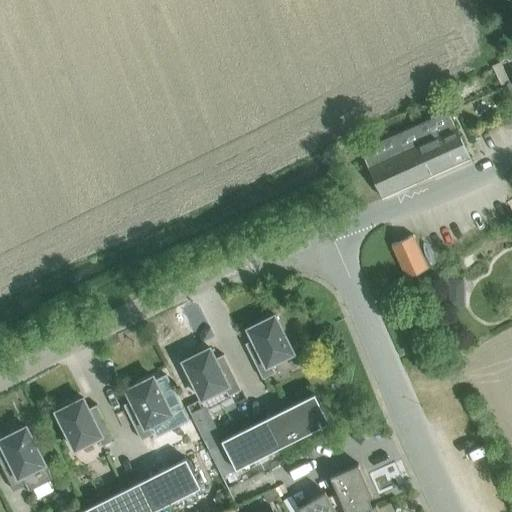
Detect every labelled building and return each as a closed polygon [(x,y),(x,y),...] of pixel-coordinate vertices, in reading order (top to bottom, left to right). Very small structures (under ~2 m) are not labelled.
[(361,152),(381,197),(468,158),(448,113),(361,152)] [(390,245),(405,278),(427,268),(413,235),(390,245)] [(450,304),(465,304),(465,276),(451,276),(450,304)] [(270,364),(293,353),(274,315),(247,329),(253,340),(244,344),(262,379),(275,372),(270,364)] [(416,349),(412,340),(403,344),(406,353),(416,349)] [(215,359),(209,348),(183,361),(201,399),(224,388),(228,396),(240,390),(223,354),(215,359)] [(131,401),(123,405),(140,440),(152,434),(154,438),(188,421),(165,375),(154,380),(152,376),(126,390),(131,401)] [(329,422),(314,394),(221,440),(236,469),(329,422)] [(96,405),(88,409),(82,398),(56,412),(75,449),(97,438),(101,446),(114,440),(96,405)] [(0,453),(0,462),(14,490),(25,484),(28,490),(52,479),(26,427),(0,439),(0,442),(4,451),(0,453)] [(78,511),(149,511),(200,487),(186,458),(78,511)] [(327,496),(325,492),(298,508),(300,511),(379,511),(376,504),(372,506),(369,498),(372,497),(358,464),(330,476),(337,492),(327,496)] [(273,489),(263,495),(269,505),(278,499),(273,489)] [(397,511),(392,500),(380,506),(382,511),(397,511)]
